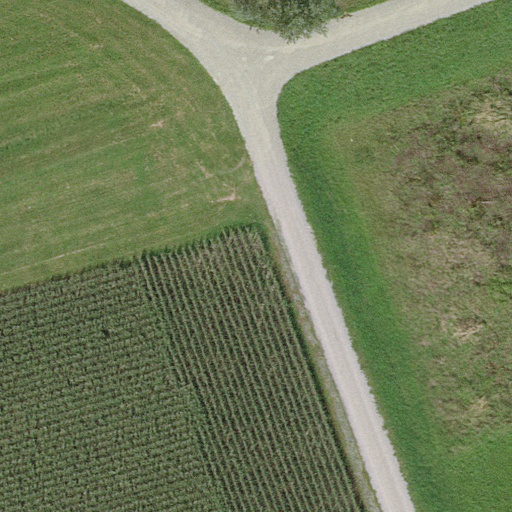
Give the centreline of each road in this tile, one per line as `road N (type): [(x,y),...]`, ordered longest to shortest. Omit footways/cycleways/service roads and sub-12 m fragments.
road 1 (track): [(151,0),(180,17),(240,79),(406,511)]
road 2 (track): [(449,0),(240,79)]
